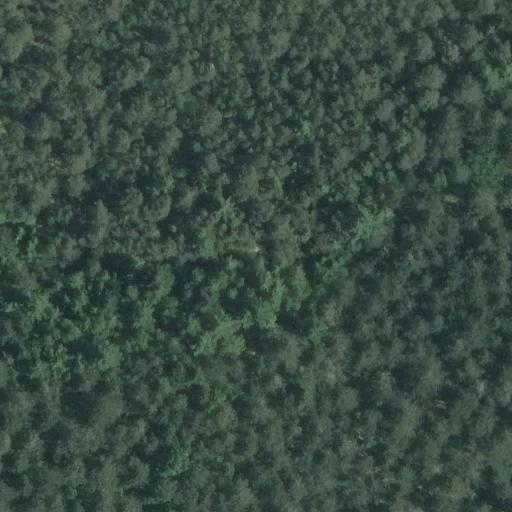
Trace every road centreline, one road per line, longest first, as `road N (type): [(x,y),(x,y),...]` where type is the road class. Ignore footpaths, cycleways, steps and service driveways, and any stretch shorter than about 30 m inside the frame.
road 1 (track): [(359,472),(354,343),(342,309),(320,285),(268,257),(158,267),(123,260),(77,247),(0,205)]
road 2 (track): [(359,472),(511,511)]
